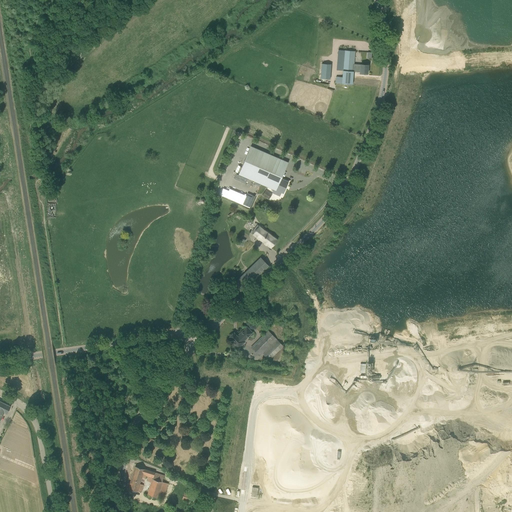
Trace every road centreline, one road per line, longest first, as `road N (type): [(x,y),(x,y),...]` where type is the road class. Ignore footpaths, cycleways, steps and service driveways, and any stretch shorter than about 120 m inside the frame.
road 1 (unclassified): [(193,346),(311,233),(347,185),(383,90),(376,0)]
road 2 (track): [(302,0),(96,132),(65,172)]
road 3 (unclassified): [(0,360),(178,335),(193,346)]
road 4 (unclassified): [(117,511),(139,415),(193,346)]
road 5 (unclassified): [(53,511),(34,419),(0,392)]
